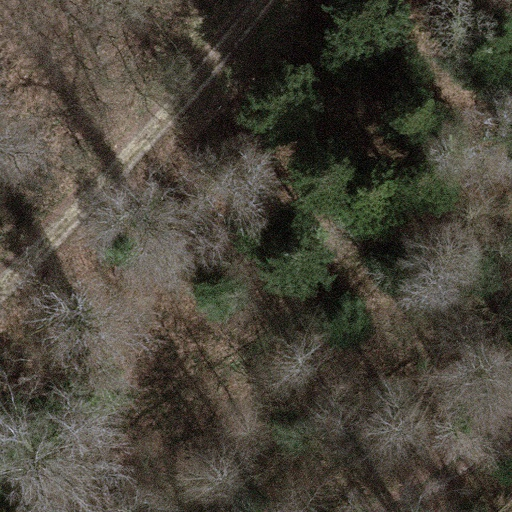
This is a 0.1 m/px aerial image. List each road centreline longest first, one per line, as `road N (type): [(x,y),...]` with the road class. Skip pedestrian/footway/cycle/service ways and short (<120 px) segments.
road 1 (track): [(0,280),(174,100),(250,0)]
road 2 (track): [(403,511),(511,436)]
